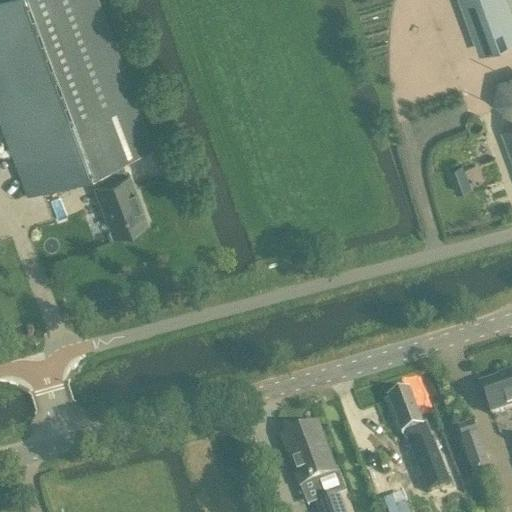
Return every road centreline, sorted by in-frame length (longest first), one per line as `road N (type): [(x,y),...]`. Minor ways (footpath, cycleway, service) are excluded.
road 1 (unclassified): [(37,360),(511,235)]
road 2 (tertiary): [(64,443),(511,319)]
